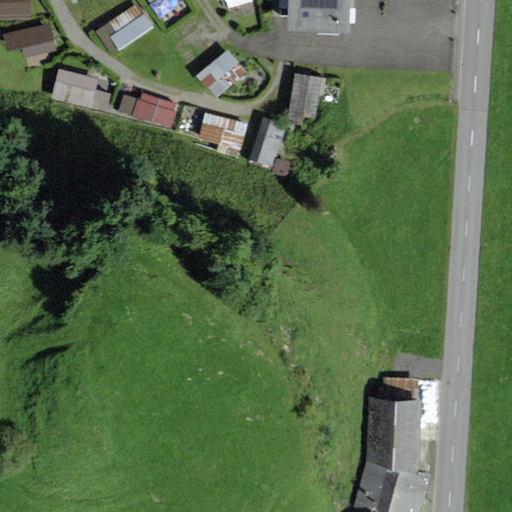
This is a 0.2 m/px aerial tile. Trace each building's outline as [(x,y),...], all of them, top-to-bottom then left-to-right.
[(0,0),(0,15),(32,15),(31,0),(0,0)] [(96,27),(112,52),(154,25),(138,0),(96,27)] [(336,0),(273,0),(272,26),(335,29),(336,0)] [(5,29),(7,46),(24,44),(26,53),(57,48),(53,22),(5,29)] [(230,88),(222,71),(239,64),(233,50),(198,66),(212,96),(230,88)] [(108,110),(114,78),(59,67),(52,99),(108,110)] [(291,116),(320,119),(324,73),(295,71),(291,116)] [(134,115),(173,126),(180,102),(141,90),(134,115)] [(121,112),(134,114),(137,94),(125,92),(121,112)] [(205,113),(200,137),(243,147),(249,123),(205,113)] [(265,114),(249,159),(274,168),(290,123),(265,114)] [(415,511),(418,397),(366,396),(363,511),(415,511)]
